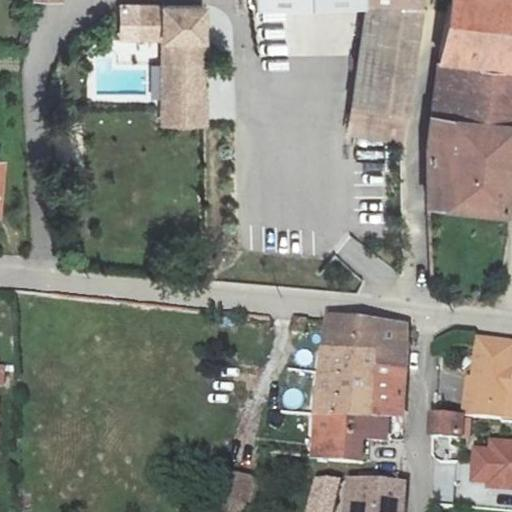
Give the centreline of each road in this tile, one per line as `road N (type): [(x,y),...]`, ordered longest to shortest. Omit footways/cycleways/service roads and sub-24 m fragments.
road 1 (unclassified): [(0,276),(422,314)]
road 2 (residential): [(422,314),(420,511)]
